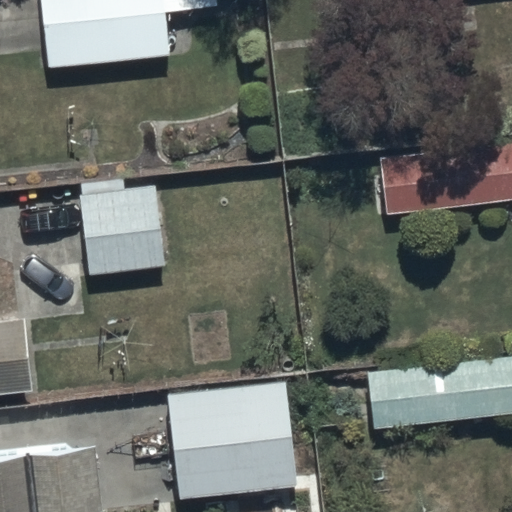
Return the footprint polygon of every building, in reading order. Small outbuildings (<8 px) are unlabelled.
[(39,0),(45,54),(167,43),(163,3),(192,0),(39,0)] [(511,130),(379,143),(384,203),(511,189),(511,130)] [(123,169),(76,174),(85,262),(162,254),(154,174),(124,177),(123,169)] [(0,377),(26,375),(19,306),(0,308),(0,377)] [(511,339),(364,359),(371,417),(511,398),(511,339)] [(285,371),(167,382),(176,485),(294,474),(285,371)] [(0,511),(98,511),(89,427),(0,436),(0,511)]
